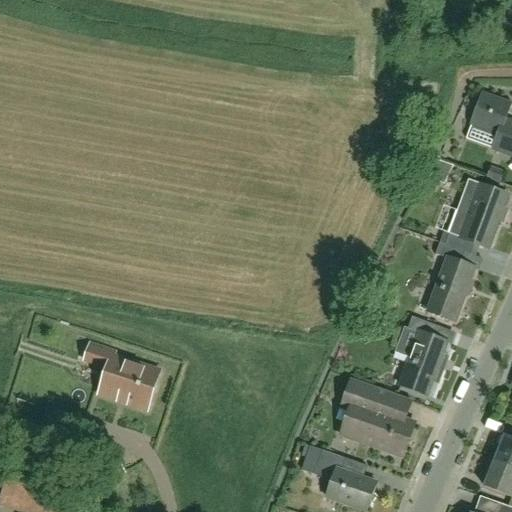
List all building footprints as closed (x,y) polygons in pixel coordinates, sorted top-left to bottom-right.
[(511,122),(505,120),(511,105),(483,95),(472,125),(499,135),(493,150),(511,157),(511,122)] [(444,233),(440,244),(471,255),(473,250),(475,245),(489,250),(499,223),(502,224),(507,210),(504,209),(508,197),(469,182),(450,234),(450,235),(444,233)] [(471,256),(471,255),(440,244),(435,256),(446,260),(427,312),(455,322),(465,295),(468,296),(473,283),(470,282),(475,269),(461,264),(463,259),(465,254),(471,256)] [(400,386),(428,396),(433,383),(438,385),(444,370),(441,369),(446,357),(443,356),(447,343),(433,338),(436,333),(438,327),(412,318),(407,330),(419,334),(400,386)] [(160,372),(140,365),(131,362),(113,356),(108,370),(104,382),(99,396),(118,402),(127,405),(147,412),(160,372)] [(414,424),(407,422),(410,413),(414,403),(353,381),(342,411),(349,413),(341,437),(402,458),(414,424)] [(76,468),(83,445),(22,425),(15,448),(76,468)] [(511,439),(504,436),(494,461),(511,468),(511,439)] [(301,472),(314,476),(332,482),(326,498),(366,511),(367,511),(377,484),(341,472),(344,465),(346,459),(310,447),(301,472)] [(15,458),(0,504),(0,506),(18,511),(61,511),(73,477),(15,458)] [(511,468),(494,461),(484,488),(511,498),(511,499),(510,503),(508,508),(511,508),(511,468)]
